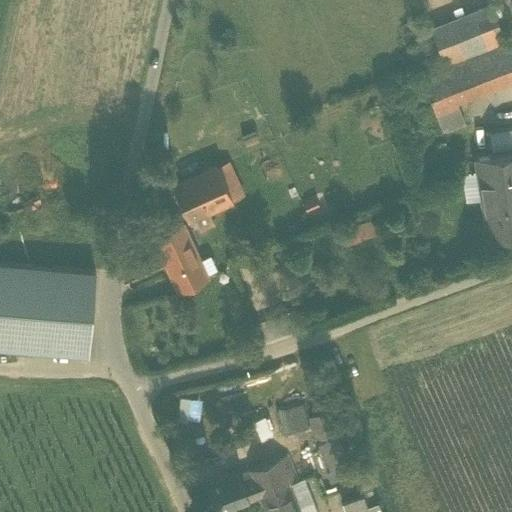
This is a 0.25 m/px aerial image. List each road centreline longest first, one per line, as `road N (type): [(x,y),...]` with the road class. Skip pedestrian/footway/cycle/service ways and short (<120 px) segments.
road 1 (unclassified): [(511,260),(265,356),(131,389)]
road 2 (unclassified): [(169,0),(123,203),(113,311),(120,368)]
road 3 (track): [(131,389),(190,511)]
road 4 (unclassified): [(120,368),(0,368)]
